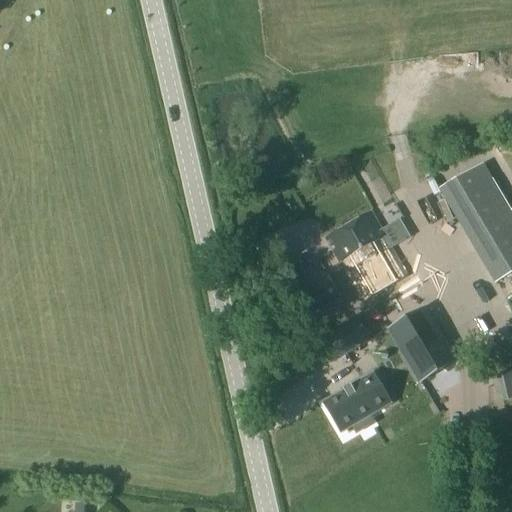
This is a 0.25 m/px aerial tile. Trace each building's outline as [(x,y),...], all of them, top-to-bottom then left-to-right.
[(483,167),(442,192),(497,285),(511,276),(511,213),(511,214),(483,167)] [(372,216),(325,244),(363,306),(409,278),(392,249),(381,231),(372,216)] [(408,239),(398,221),(381,231),(392,249),(408,239)] [(329,283),(295,300),(304,316),(337,299),(329,283)] [(453,364),(423,312),(388,332),(419,384),(453,364)] [(358,324),(319,346),(330,366),(369,344),(358,324)] [(511,378),(511,376),(492,381),(497,404),(511,400),(511,378)] [(371,418),(391,406),(375,378),(325,407),(330,414),(326,417),(334,430),(338,428),(342,435),(354,428),(357,432),(370,424),(368,420),(371,418)]
